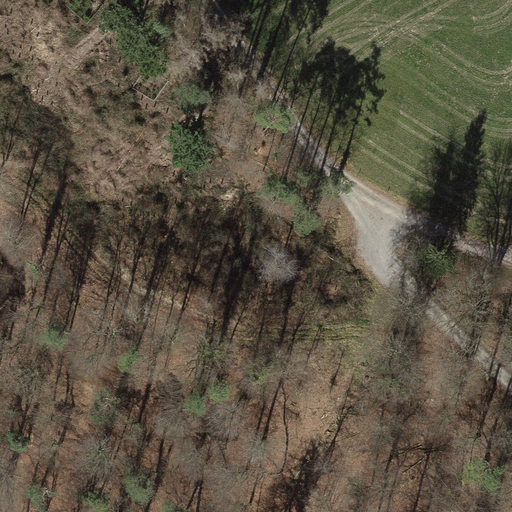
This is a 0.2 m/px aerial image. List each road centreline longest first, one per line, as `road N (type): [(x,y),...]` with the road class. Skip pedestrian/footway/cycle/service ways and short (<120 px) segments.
road 1 (track): [(511,386),(407,285),(207,0)]
road 2 (track): [(344,185),(476,249),(511,253)]
